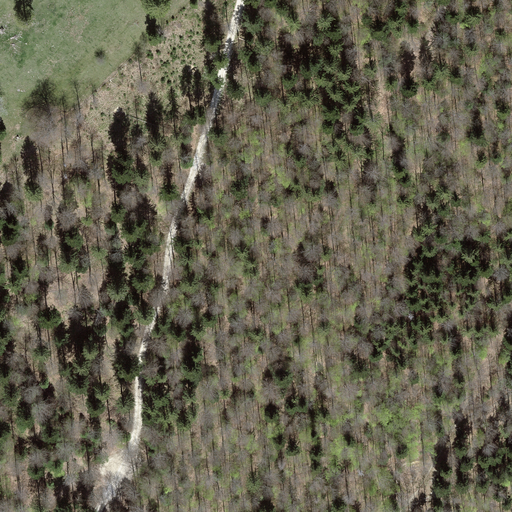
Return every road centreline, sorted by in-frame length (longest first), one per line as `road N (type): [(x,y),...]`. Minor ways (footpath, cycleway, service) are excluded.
road 1 (track): [(113,485),(245,379),(287,332),(318,282),(356,167),(451,0)]
road 2 (track): [(240,0),(163,279),(128,459),(98,511)]
road 3 (track): [(511,385),(406,454),(356,471),(288,475),(238,463),(128,459),(78,476),(41,511)]
road 4 (track): [(396,511),(456,422),(511,302)]
